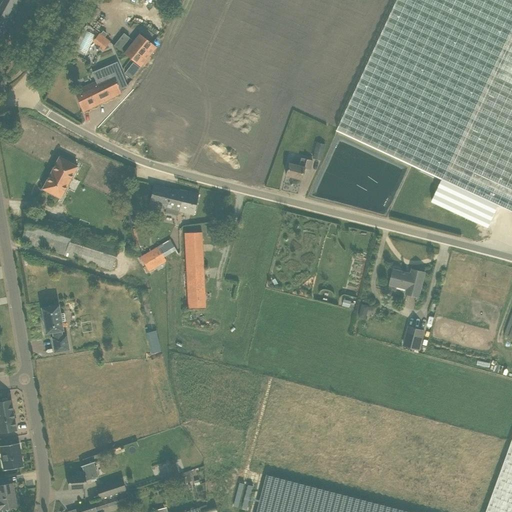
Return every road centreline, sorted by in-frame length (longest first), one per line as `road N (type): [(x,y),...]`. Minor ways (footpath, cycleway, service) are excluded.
road 1 (unclassified): [(511,263),(108,150),(42,109),(20,82)]
road 2 (unclassified): [(31,378),(0,233)]
road 3 (unclassified): [(43,511),(47,472),(31,378)]
